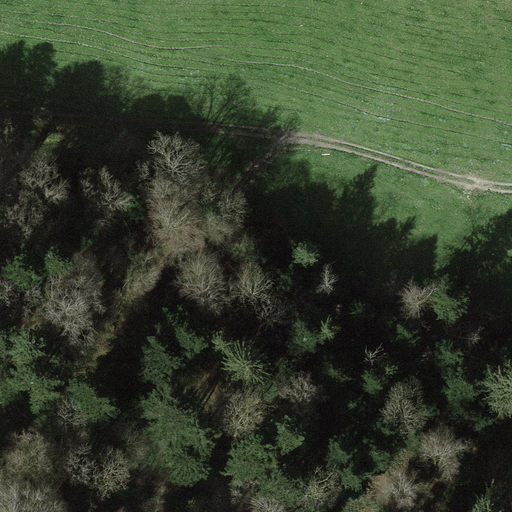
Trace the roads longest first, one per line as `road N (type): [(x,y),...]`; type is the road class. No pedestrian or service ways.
road 1 (track): [(0,117),(295,134),(465,182),(511,187)]
road 2 (track): [(0,426),(164,460),(301,511)]
